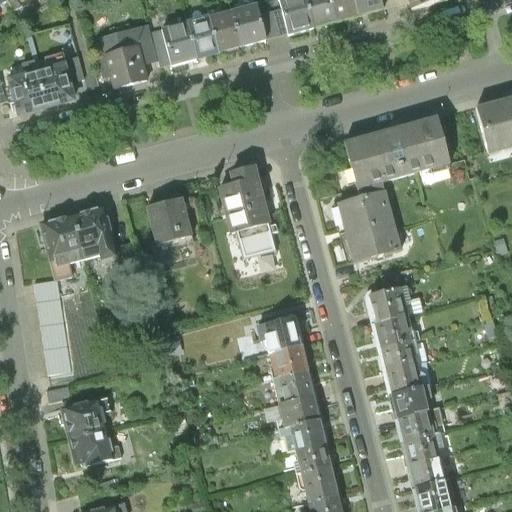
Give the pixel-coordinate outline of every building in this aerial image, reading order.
[(306,0),(281,0),(291,36),(314,30),(306,0)] [(306,0),(314,30),(337,23),(331,0),(306,0)] [(331,0),(337,23),(361,17),(355,0),(331,0)] [(355,0),(361,17),(384,10),(380,0),(355,0)] [(446,0),(414,0),(417,10),(447,2),(446,0)] [(256,7),(233,14),(243,48),(266,42),(256,7)] [(233,14),(209,20),(219,55),(243,48),(233,14)] [(209,20),(186,27),(196,62),(219,55),(209,20)] [(186,27),(162,34),(172,68),(196,62),(186,27)] [(138,48),(104,58),(113,92),(148,82),(138,48)] [(52,111),(79,104),(70,66),(42,73),(52,111)] [(24,117),(52,111),(42,73),(15,80),(24,117)] [(511,98),(477,108),(490,155),(511,148),(511,98)] [(392,132),(344,144),(356,190),(452,165),(439,119),(392,132)] [(259,169),(231,175),(233,187),(223,189),(218,190),(228,235),(271,226),(259,169)] [(389,193),(339,205),(347,238),(354,268),(404,256),(389,193)] [(186,202),(146,210),(154,247),(194,238),(187,208),(186,202)] [(111,211),(76,219),(85,260),(120,252),(112,217),(111,211)] [(76,219),(41,227),(43,232),(50,268),(85,260),(76,219)] [(58,283),(35,286),(47,379),(70,376),(58,283)] [(363,298),(369,323),(396,316),(390,292),(363,298)] [(369,323),(375,347),(402,340),(396,316),(369,323)] [(302,347),(296,321),(264,328),(269,354),(302,347)] [(375,347),(381,371),(408,365),(402,340),(375,347)] [(307,373),(302,347),(269,354),(275,380),(307,373)] [(381,371),(386,395),(414,389),(408,365),(381,371)] [(313,399),(307,373),(275,380),(281,406),(313,399)] [(419,412),(414,389),(386,395),(392,419),(419,412)] [(94,397),(59,405),(66,437),(101,429),(94,397)] [(319,425),(313,399),(281,406),(287,432),(319,425)] [(425,436),(419,412),(392,419),(398,443),(425,436)] [(325,451),(319,425),(287,432),(292,458),(325,451)] [(101,429),(66,437),(73,469),(109,461),(101,429)] [(431,460),(425,436),(398,443),(404,466),(431,460)] [(330,477),(325,451),(292,458),(298,484),(330,477)] [(436,483),(431,460),(404,466),(409,490),(436,483)] [(336,503),(330,477),(298,484),(304,510),(336,503)] [(428,511),(442,509),(436,483),(409,490),(414,511),(428,511)] [(337,511),(336,503),(304,510),(304,511),(337,511)]
